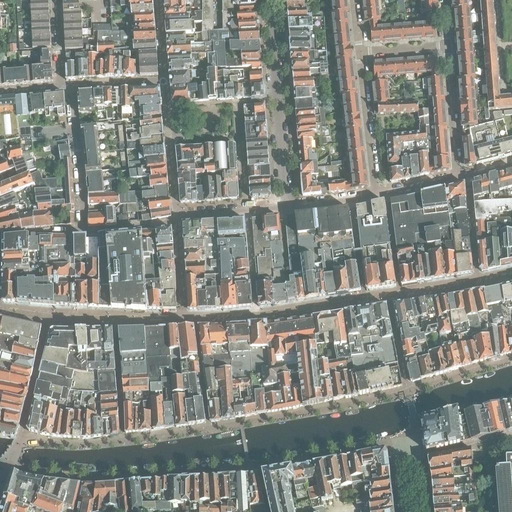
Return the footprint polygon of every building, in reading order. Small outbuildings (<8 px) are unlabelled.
[(49,0),(31,1),(31,11),(49,10),(49,0)] [(152,0),(111,0),(111,8),(131,7),(132,7),(153,6),(152,0)] [(174,0),(164,0),(165,10),(186,9),(186,5),(188,5),(188,6),(190,6),(190,8),(190,9),(194,9),(197,9),(197,5),(198,2),(192,1),(177,1),(174,0)] [(194,9),(194,14),(202,14),(201,0),(174,0),(177,1),(192,1),(198,2),(197,5),(197,9),(194,9)] [(201,0),(202,14),(202,23),(202,32),(208,32),(213,32),(213,14),(214,14),(214,12),(213,13),(212,0),(222,0),(223,12),(222,12),(222,14),(223,14),(223,27),(232,27),(232,22),(232,14),(232,6),(231,0),(201,0)] [(304,0),(286,0),(288,11),(312,10),(311,4),(305,5),(304,0)] [(379,9),(378,0),(362,0),(364,11),(379,9)] [(403,0),(396,0),(398,16),(405,15),(403,0)] [(468,8),(467,0),(452,0),(453,11),(455,10),(470,9),(470,8),(468,8)] [(492,0),(480,0),(480,2),(481,8),(481,9),(493,8),(492,0)] [(64,6),(64,8),(64,11),(80,10),(79,6),(79,3),(79,1),(63,2),(64,6)] [(347,1),(331,3),(332,14),(347,13),(348,13),(347,1)] [(437,13),(436,3),(420,4),(421,15),(426,14),(426,18),(433,18),(433,13),(437,13)] [(257,13),(257,5),(232,6),(232,14),(257,13)] [(154,15),(153,6),(132,7),(131,7),(132,16),(135,16),(154,15)] [(494,18),(493,8),(481,9),(481,19),(494,18)] [(186,9),(165,10),(165,17),(188,16),(194,16),(194,14),(194,9),(190,9),(186,9)] [(379,9),(364,11),(365,22),(371,22),(371,25),(377,24),(377,21),(381,21),(379,9)] [(470,9),(455,10),(456,22),(471,21),(470,9)] [(49,10),(31,11),(32,21),(50,20),(49,10)] [(82,10),(80,10),(64,11),(64,21),(82,20),(82,10)] [(324,15),(312,15),(312,10),(288,11),(289,22),(312,21),(312,20),(324,20),(324,15)] [(0,15),(0,11),(0,20),(7,20),(9,20),(9,15),(0,15)] [(258,21),(257,13),(232,14),(232,22),(258,21)] [(347,13),(332,14),(331,14),(332,27),(348,25),(347,13)] [(188,16),(165,17),(166,24),(195,23),(202,23),(202,14),(194,14),(194,16),(195,16),(195,19),(191,19),(190,20),(190,21),(189,21),(188,16)] [(155,24),(154,15),(135,16),(135,23),(135,24),(155,24)] [(427,22),(423,22),(424,38),(435,37),(434,23),(433,23),(433,18),(426,18),(427,22)] [(494,18),(481,19),(482,27),(482,28),(495,27),(494,18)] [(50,20),(32,21),(32,30),(50,29),(50,20)] [(82,20),(64,21),(65,31),(82,30),(82,20)] [(324,20),(312,20),(312,21),(289,22),(289,31),(316,30),(316,33),(325,33),(324,20)] [(258,21),(232,22),(232,27),(223,27),(223,32),(232,31),(259,30),(258,21)] [(471,21),(456,22),(456,34),(472,33),(471,21)] [(423,22),(415,23),(413,23),(414,39),(424,38),(423,22)] [(195,23),(166,24),(167,35),(186,33),(195,33),(195,23)] [(413,23),(412,23),(402,24),(403,40),(414,39),(413,23)] [(377,24),(371,25),(371,28),(372,42),(382,42),(381,26),(377,26),(377,24)] [(402,24),(392,25),(393,41),(403,40),(402,24)] [(348,25),(332,27),(334,38),(349,36),(348,25)] [(392,25),(381,26),(382,42),(393,41),(392,25)] [(495,27),(482,28),(482,37),(479,37),(479,38),(495,37),(495,27)] [(50,29),(32,30),(33,40),(51,39),(50,29)] [(83,40),(82,30),(65,31),(65,41),(83,40)] [(259,30),(232,31),(223,32),(213,32),(208,32),(209,43),(214,43),(214,47),(214,54),(217,53),(218,68),(227,68),(226,61),(225,43),(230,42),(260,41),(259,30)] [(316,30),(289,31),(290,41),(317,42),(316,33),(316,30)] [(119,32),(113,32),(98,32),(99,43),(104,43),(103,38),(109,38),(109,43),(114,42),(114,43),(133,42),(156,41),(155,31),(121,32),(119,32)] [(187,41),(186,33),(167,35),(168,45),(194,44),(194,40),(187,41)] [(472,33),(456,34),(457,45),(473,44),(472,33)] [(349,36),(334,38),(335,50),(350,48),(349,36)] [(495,37),(479,38),(480,47),(496,46),(495,37)] [(51,49),(51,39),(33,40),(33,50),(51,49)] [(83,49),(83,40),(65,41),(66,50),(83,49)] [(114,52),(123,52),(131,52),(134,52),(138,52),(157,51),(156,41),(133,42),(133,47),(114,50),(114,52)] [(260,41),(230,42),(230,53),(234,52),(261,51),(260,41)] [(317,52),(317,42),(290,41),(291,51),(303,51),(314,52),(317,52)] [(114,52),(114,50),(114,43),(114,42),(109,43),(104,43),(99,43),(99,47),(100,54),(105,54),(114,53),(114,52)] [(214,43),(209,43),(194,44),(168,45),(168,56),(205,54),(207,54),(207,50),(205,50),(205,48),(214,47),(214,43)] [(473,44),(457,45),(458,57),(473,56),(473,44)] [(496,46),(480,47),(480,50),(483,49),(484,57),(497,56),(496,46)] [(96,78),(97,62),(97,54),(100,54),(99,47),(86,47),(86,52),(87,79),(96,78)] [(214,54),(214,47),(205,48),(205,50),(207,50),(207,54),(208,68),(218,68),(217,53),(214,54)] [(350,48),(335,50),(336,61),(352,60),(350,48)] [(328,75),(327,58),(326,52),(317,52),(314,52),(303,51),(291,51),(291,50),(292,62),(318,61),(319,71),(320,75),(321,75),(321,76),(328,75)] [(42,67),(52,66),(51,51),(41,52),(42,67)] [(158,76),(157,51),(138,52),(139,77),(158,76)] [(261,61),(261,51),(234,52),(234,60),(234,62),(235,62),(261,61)] [(87,79),(86,52),(79,52),(79,56),(75,56),(75,59),(75,60),(73,60),(73,64),(75,64),(76,80),(87,79)] [(124,78),(123,52),(114,52),(114,53),(115,78),(124,78)] [(131,52),(123,52),(124,78),(136,77),(136,62),(131,62),(131,52)] [(115,78),(114,53),(105,54),(105,62),(105,78),(115,78)] [(199,63),(199,59),(205,59),(205,54),(168,56),(169,64),(199,63)] [(473,56),(458,57),(459,69),(474,67),(473,56)] [(497,56),(484,57),(485,67),(498,66),(497,56)] [(437,57),(426,58),(427,74),(431,73),(431,78),(438,78),(437,57)] [(427,74),(426,58),(416,59),(417,75),(427,74)] [(75,59),(66,59),(65,59),(66,81),(76,80),(75,64),(73,64),(73,60),(75,60),(75,59)] [(416,59),(405,60),(406,75),(417,75),(416,59)] [(353,71),(352,60),(336,61),(338,73),(353,71)] [(406,75),(405,60),(395,61),(396,76),(406,75)] [(262,69),(261,61),(235,62),(236,67),(242,68),(252,68),(252,69),(262,69)] [(318,61),(292,62),(293,72),(319,71),(318,61)] [(395,61),(384,62),(385,77),(396,76),(395,61)] [(105,62),(97,62),(96,78),(105,78),(105,62)] [(385,77),(384,62),(373,62),(374,77),(375,77),(375,83),(382,82),(381,77),(385,77)] [(199,63),(169,64),(170,72),(170,73),(192,71),(191,67),(200,67),(199,63)] [(42,67),(41,67),(31,68),(32,84),(36,84),(36,81),(40,81),(40,83),(43,83),(53,82),(52,66),(42,67)] [(498,66),(485,67),(485,72),(482,72),(482,76),(498,75),(498,66)] [(475,79),(474,67),(459,69),(460,80),(475,79)] [(31,68),(20,69),(22,85),(32,84),(31,68)] [(20,69),(10,70),(12,86),(22,85),(20,69)] [(10,70),(0,70),(0,74),(1,87),(12,86),(10,70)] [(195,70),(192,71),(170,73),(172,89),(191,88),(190,80),(206,79),(206,78),(196,79),(195,70)] [(218,86),(218,72),(217,70),(206,70),(206,78),(206,79),(207,87),(208,87),(216,86),(218,86)] [(244,85),(252,85),(264,84),(263,83),(262,72),(251,73),(251,70),(243,71),(244,85)] [(231,71),(218,72),(218,86),(221,85),(229,85),(232,84),(231,71)] [(244,87),(244,85),(243,71),(231,71),(232,84),(234,84),(235,100),(243,99),(242,87),(244,87)] [(319,71),(293,72),(294,82),(310,81),(310,76),(315,76),(320,75),(319,71)] [(353,71),(338,73),(339,84),(354,83),(353,71)] [(499,84),(498,75),(482,76),(483,85),(486,85),(499,84)] [(438,78),(431,78),(426,79),(427,90),(443,88),(442,78),(438,78)] [(202,87),(207,87),(206,79),(190,80),(191,88),(172,89),(173,103),(175,104),(181,103),(201,102),(200,89),(202,89),(202,87)] [(475,79),(460,80),(459,80),(460,92),(475,91),(474,80),(475,80),(475,79)] [(405,104),(418,104),(417,99),(412,99),(411,92),(415,92),(414,83),(415,83),(415,80),(410,80),(410,83),(403,84),(405,104)] [(322,91),(322,86),(321,81),(310,81),(294,82),(295,92),(322,91)] [(382,82),(375,83),(372,83),(373,94),(389,92),(387,81),(382,82)] [(355,94),(354,83),(339,84),(340,97),(341,97),(355,94)] [(232,84),(229,85),(229,87),(225,87),(226,100),(235,100),(234,84),(232,84)] [(252,85),(252,92),(253,98),(264,98),(264,91),(264,84),(252,85)] [(500,96),(499,84),(486,85),(487,101),(500,100),(500,96)] [(221,85),(218,86),(216,86),(217,101),(226,100),(225,87),(221,87),(221,85)] [(252,85),(244,85),(244,87),(242,87),(243,99),(253,98),(252,92),(252,85)] [(217,101),(216,86),(208,87),(210,101),(217,101)] [(208,87),(207,87),(202,87),(202,89),(200,89),(201,102),(210,101),(208,87)] [(444,99),(443,88),(427,90),(428,101),(432,100),(444,99)] [(131,111),(130,100),(130,89),(120,90),(122,114),(122,120),(135,120),(135,112),(135,111),(131,111)] [(160,89),(130,89),(130,100),(143,99),(143,101),(146,101),(145,99),(160,98),(159,90),(160,90),(160,89)] [(104,90),(93,91),(94,108),(95,108),(98,108),(98,112),(105,112),(104,90)] [(111,90),(104,90),(105,112),(107,112),(112,111),(112,108),(111,90)] [(120,90),(111,90),(112,108),(117,107),(117,114),(122,114),(120,90)] [(94,108),(93,91),(77,92),(79,115),(95,113),(95,108),(94,108)] [(322,91),(295,92),(295,102),(323,101),(322,91)] [(475,91),(460,92),(461,104),(476,103),(475,91)] [(390,105),(390,104),(389,92),(373,94),(375,106),(383,105),(390,105)] [(64,93),(62,93),(53,94),(54,111),(58,111),(58,117),(64,117),(66,117),(64,93)] [(54,111),(53,94),(44,95),(45,113),(46,118),(50,118),(50,111),(54,111)] [(355,94),(341,97),(342,108),(358,106),(357,94),(355,94)] [(38,114),(45,113),(44,95),(36,96),(38,114)] [(30,114),(29,96),(15,98),(17,117),(31,116),(30,114)] [(36,96),(29,96),(30,114),(38,114),(36,96)] [(509,96),(500,96),(500,100),(487,101),(488,104),(494,103),(494,109),(510,108),(509,96)] [(0,144),(19,140),(17,117),(15,98),(0,98),(0,144)] [(161,98),(160,98),(145,99),(146,101),(143,101),(143,99),(130,100),(131,111),(135,111),(135,112),(144,111),(144,110),(161,109),(161,98)] [(444,99),(432,100),(433,115),(445,114),(444,99)] [(324,110),(323,101),(295,102),(296,112),(324,110)] [(476,103),(461,104),(462,116),(477,114),(476,103)] [(405,104),(390,104),(390,105),(391,114),(405,114),(405,104)] [(418,107),(418,104),(405,104),(405,114),(418,113),(418,112),(418,107)] [(255,115),(266,115),(265,105),(255,106),(254,106),(255,115)] [(383,105),(375,106),(376,115),(383,115),(383,105)] [(391,114),(390,105),(383,105),(383,115),(391,114)] [(255,115),(254,106),(246,107),(244,109),(244,116),(255,115)] [(358,106),(342,108),(344,119),(360,118),(358,106)] [(162,118),(161,109),(144,110),(144,111),(135,112),(135,120),(139,119),(162,118)] [(325,118),(324,110),(296,112),(297,120),(325,118)] [(418,112),(418,113),(419,119),(420,126),(426,126),(429,126),(429,118),(428,111),(418,112)] [(447,128),(445,114),(433,115),(435,129),(447,128)] [(478,126),(477,114),(462,116),(463,128),(469,127),(478,126)] [(255,115),(244,116),(245,125),(256,124),(255,115)] [(266,124),(266,115),(255,115),(256,124),(266,124)] [(478,126),(469,127),(475,165),(511,156),(511,154),(508,139),(502,115),(496,116),(495,117),(495,118),(496,122),(478,126)] [(31,116),(17,117),(19,140),(20,149),(21,158),(25,157),(33,153),(31,127),(32,127),(31,116)] [(162,118),(139,119),(140,126),(129,126),(130,130),(163,128),(162,118)] [(325,118),(297,120),(298,128),(319,127),(320,128),(326,128),(325,118)] [(361,129),(360,118),(344,119),(345,131),(361,129)] [(82,135),(97,134),(96,124),(81,125),(82,135)] [(256,124),(245,125),(245,134),(251,133),(252,142),(267,141),(266,124),(256,124)] [(426,126),(420,126),(419,126),(420,132),(416,133),(417,142),(427,141),(426,126)] [(431,156),(429,126),(426,126),(427,141),(427,142),(428,142),(429,154),(428,154),(429,164),(433,163),(433,159),(435,159),(437,159),(437,158),(437,155),(431,156)] [(320,133),(298,135),(299,141),(311,139),(320,139),(326,138),(330,138),(330,127),(326,128),(320,128),(320,133)] [(469,127),(463,128),(466,165),(468,167),(475,165),(469,127)] [(163,128),(130,130),(126,131),(127,142),(152,140),(152,138),(163,137),(163,128)] [(448,142),(447,128),(435,129),(436,143),(448,142)] [(362,141),(361,129),(345,131),(346,143),(362,141)] [(417,142),(416,133),(407,134),(408,143),(417,142)] [(97,134),(82,135),(83,145),(98,143),(97,134)] [(407,134),(398,135),(400,144),(408,143),(407,134)] [(400,144),(398,135),(386,136),(400,144)] [(400,144),(386,136),(387,150),(400,149),(400,144)] [(152,140),(127,142),(127,150),(130,150),(140,150),(164,148),(163,137),(152,138),(152,140)] [(311,139),(299,141),(300,154),(314,152),(314,151),(313,151),(311,139)] [(0,153),(20,149),(19,140),(0,144),(0,153)] [(72,158),(68,140),(61,141),(61,142),(54,143),(55,148),(58,148),(61,161),(64,161),(64,160),(72,160),(72,158)] [(267,141),(252,142),(246,142),(247,151),(268,150),(267,141)] [(364,153),(362,141),(346,143),(348,154),(364,153)] [(427,141),(417,142),(408,143),(409,151),(415,151),(418,153),(419,177),(429,175),(429,165),(429,164),(428,154),(429,154),(428,142),(427,142),(427,141)] [(436,143),(437,155),(437,158),(449,157),(448,142),(436,143)] [(99,153),(98,143),(83,145),(84,155),(99,153)] [(401,163),(401,168),(402,181),(411,179),(409,151),(408,143),(400,144),(400,149),(400,156),(401,163)] [(228,173),(225,145),(213,146),(214,162),(215,174),(213,174),(213,175),(213,177),(220,177),(220,173),(228,173)] [(235,145),(225,145),(228,173),(237,172),(235,145)] [(214,162),(213,146),(193,148),(194,164),(201,163),(201,159),(204,159),(204,163),(214,162)] [(165,159),(164,148),(140,150),(141,155),(137,156),(137,161),(142,160),(165,159)] [(194,164),(193,148),(176,149),(178,165),(194,164)] [(0,166),(21,158),(20,149),(0,153),(0,166)] [(268,150),(247,151),(247,160),(268,159),(268,150)] [(411,179),(419,177),(418,153),(415,151),(409,151),(411,179)] [(318,164),(317,157),(317,156),(314,157),(314,152),(300,154),(300,166),(315,164),(318,164)] [(99,153),(84,155),(85,164),(100,163),(99,153)] [(364,153),(348,154),(349,166),(365,164),(364,153)] [(400,156),(388,156),(389,165),(401,163),(400,156)] [(0,166),(0,175),(3,175),(16,171),(17,177),(29,172),(25,157),(21,158),(0,166)] [(450,168),(449,157),(437,158),(437,159),(435,159),(433,159),(433,163),(429,164),(429,165),(429,175),(448,171),(450,168)] [(166,167),(166,160),(165,159),(142,160),(142,162),(128,163),(129,172),(140,171),(140,169),(142,169),(142,165),(145,165),(145,169),(166,167)] [(269,167),(268,159),(247,160),(248,168),(259,168),(269,167)] [(72,160),(64,161),(64,170),(67,170),(68,178),(65,178),(65,188),(66,201),(67,205),(75,205),(72,160)] [(215,174),(214,162),(204,163),(201,163),(194,164),(178,165),(179,172),(205,171),(205,176),(213,175),(213,174),(215,174)] [(101,172),(100,163),(85,164),(86,174),(101,172)] [(319,176),(318,164),(315,164),(300,166),(301,177),(312,176),(318,176),(319,176)] [(366,176),(365,164),(349,166),(350,178),(366,176)] [(167,177),(166,167),(145,169),(142,169),(140,169),(140,171),(129,172),(130,180),(148,178),(167,177)] [(270,178),(269,167),(259,168),(260,178),(262,178),(270,178)] [(259,168),(248,168),(249,179),(260,178),(259,168)] [(401,168),(389,169),(391,183),(402,181),(401,168)] [(101,172),(86,174),(88,194),(88,196),(94,196),(102,195),(118,194),(117,170),(101,172)] [(36,190),(51,189),(65,188),(65,178),(44,180),(40,171),(30,175),(29,172),(17,177),(16,171),(3,175),(5,182),(0,183),(0,200),(35,185),(36,186),(36,190)] [(205,171),(179,172),(180,188),(189,187),(189,181),(187,181),(187,179),(196,178),(196,180),(205,180),(205,176),(205,171)] [(511,199),(511,196),(507,172),(498,174),(503,200),(511,199)] [(503,200),(498,174),(488,177),(493,201),(503,200)] [(312,176),(301,177),(303,197),(319,195),(318,185),(318,184),(318,176),(312,176)] [(368,185),(366,176),(350,178),(351,181),(352,191),(366,188),(368,185)] [(168,187),(167,177),(148,178),(149,189),(168,187)] [(493,201),(488,177),(480,179),(483,202),(493,201)] [(197,194),(196,180),(196,178),(187,179),(187,181),(189,181),(189,187),(180,188),(181,204),(191,203),(190,194),(197,194)] [(223,201),(221,187),(221,185),(221,180),(221,179),(216,180),(216,178),(210,179),(210,180),(205,181),(206,192),(206,202),(216,201),(223,201)] [(262,178),(260,178),(249,179),(250,189),(263,188),(262,178)] [(270,188),(270,178),(262,178),(263,188),(270,188)] [(483,202),(480,179),(472,181),(475,203),(483,202)] [(205,181),(205,180),(196,180),(197,194),(197,203),(206,202),(205,181)] [(319,181),(320,185),(318,185),(319,195),(329,194),(328,184),(327,184),(327,180),(319,181)] [(333,183),(329,184),(328,184),(329,194),(346,192),(345,181),(338,182),(333,183)] [(238,184),(221,185),(221,187),(229,187),(230,200),(236,199),(237,200),(239,198),(238,184)] [(449,201),(467,200),(466,194),(467,194),(466,187),(465,184),(447,188),(449,201)] [(35,185),(0,200),(0,212),(10,208),(26,207),(27,215),(38,214),(38,204),(35,204),(35,190),(36,190),(36,186),(35,185)] [(169,200),(168,187),(149,189),(142,190),(142,192),(118,194),(119,204),(119,205),(122,205),(128,205),(136,205),(140,204),(169,200)] [(223,201),(230,200),(229,187),(221,187),(223,201)] [(66,201),(65,188),(51,189),(51,202),(66,201)] [(270,188),(263,188),(250,189),(250,197),(252,199),(270,198),(271,196),(270,188)] [(449,208),(449,201),(447,188),(435,191),(437,209),(449,208)] [(67,205),(66,201),(51,202),(51,189),(36,190),(35,190),(35,204),(38,204),(38,214),(52,214),(52,212),(67,211),(67,215),(75,214),(75,205),(67,205)] [(435,191),(422,194),(424,211),(437,209),(435,191)] [(118,194),(102,195),(103,205),(119,204),(118,194)] [(423,202),(422,194),(407,198),(391,201),(395,236),(397,252),(418,248),(416,235),(427,233),(433,280),(444,279),(446,278),(442,246),(446,245),(444,233),(451,232),(451,226),(450,214),(449,208),(437,209),(424,211),(423,202)] [(102,195),(94,196),(95,205),(103,205),(102,195)] [(493,201),(483,202),(475,203),(476,215),(482,214),(482,217),(496,215),(496,220),(510,218),(511,227),(511,233),(510,234),(511,254),(511,199),(503,200),(493,201)] [(147,211),(170,208),(169,200),(140,204),(136,205),(128,205),(128,214),(137,213),(141,212),(141,213),(147,212),(147,211)] [(449,201),(449,208),(450,214),(454,214),(454,211),(467,210),(467,200),(449,201)] [(384,202),(358,207),(357,209),(362,254),(366,283),(366,291),(396,286),(390,246),(386,210),(384,202)] [(128,214),(128,205),(122,205),(123,216),(119,216),(120,223),(129,222),(128,214)] [(104,207),(105,213),(106,226),(116,225),(115,206),(104,207)] [(0,222),(27,215),(26,207),(10,208),(0,212),(0,222)] [(170,208),(147,212),(141,213),(143,221),(171,217),(170,208)] [(316,213),(297,215),(300,255),(333,250),(334,262),(345,260),(350,293),(361,291),(348,209),(316,213)] [(454,214),(450,214),(451,226),(469,225),(467,210),(454,211),(454,214)] [(100,214),(94,214),(95,227),(106,226),(105,213),(100,214)] [(38,214),(27,215),(0,222),(0,232),(0,233),(53,226),(52,214),(38,214)] [(482,214),(476,215),(476,221),(486,220),(486,224),(497,223),(498,232),(501,268),(511,265),(511,254),(510,234),(511,233),(511,227),(510,218),(496,220),(496,215),(482,217),(482,214)] [(300,255),(297,215),(285,216),(291,276),(294,276),(302,275),(301,259),(300,255)] [(264,234),(269,234),(280,233),(279,216),(263,218),(264,234)] [(271,252),(270,242),(269,234),(264,234),(263,218),(252,219),(258,299),(259,307),(274,306),(271,280),(273,280),(273,272),(272,262),(271,252)] [(238,236),(246,235),(245,219),(231,220),(232,242),(235,242),(234,236),(238,236)] [(218,221),(218,229),(219,237),(219,243),(223,243),(222,237),(230,236),(231,242),(232,242),(231,220),(218,221)] [(487,231),(486,224),(486,220),(476,221),(477,232),(487,231)] [(218,229),(218,221),(199,223),(200,236),(207,235),(207,229),(218,229)] [(201,240),(200,236),(199,223),(188,223),(183,224),(184,241),(201,240)] [(497,223),(486,224),(487,231),(477,232),(478,234),(485,234),(486,241),(489,270),(499,268),(499,269),(501,268),(498,232),(497,223)] [(451,226),(451,232),(452,244),(470,242),(469,225),(451,226)] [(157,240),(172,239),(172,229),(156,230),(157,240)] [(207,235),(200,236),(201,240),(184,241),(185,253),(204,252),(219,251),(219,243),(219,237),(218,229),(207,229),(207,235)] [(154,241),(153,231),(142,231),(107,234),(98,236),(98,239),(99,308),(113,309),(113,308),(146,310),(146,311),(147,311),(146,277),(144,277),(144,269),(159,268),(159,267),(159,264),(158,255),(158,252),(157,252),(154,252),(153,241),(154,241)] [(452,244),(451,232),(444,233),(446,245),(452,244)] [(281,241),(280,233),(269,234),(270,242),(281,241)] [(425,281),(433,280),(427,233),(416,235),(418,248),(418,253),(419,259),(423,259),(425,281)] [(485,234),(478,234),(478,242),(486,241),(485,234)] [(3,238),(3,255),(30,254),(29,237),(29,236),(3,238)] [(38,237),(29,237),(30,254),(36,254),(36,255),(35,255),(35,260),(33,260),(34,263),(39,263),(39,247),(38,237)] [(53,237),(38,237),(39,247),(45,247),(54,247),(53,237)] [(72,265),(71,237),(70,237),(66,237),(53,237),(54,247),(45,247),(46,262),(43,263),(43,269),(53,268),(53,266),(70,265),(72,265)] [(86,261),(86,239),(86,237),(76,237),(71,237),(72,265),(70,265),(70,273),(76,272),(76,265),(76,261),(86,261)] [(98,261),(98,239),(86,239),(86,261),(98,261)] [(172,239),(157,240),(156,241),(157,247),(173,246),(172,239)] [(282,251),(281,241),(270,242),(271,252),(282,251)] [(489,270),(486,241),(478,242),(479,248),(480,258),(480,271),(481,272),(489,271),(489,270)] [(239,242),(235,242),(232,242),(231,242),(223,243),(219,243),(219,251),(220,268),(221,275),(223,310),(238,309),(236,279),(236,271),(233,271),(233,262),(248,262),(246,242),(239,242)] [(470,242),(452,244),(455,277),(470,274),(473,270),(470,242)] [(452,244),(446,245),(442,246),(446,278),(455,277),(452,244)] [(174,254),(173,246),(157,247),(157,252),(158,252),(158,255),(174,254)] [(39,263),(34,263),(30,263),(30,268),(31,304),(45,306),(45,284),(44,284),(44,282),(43,263),(46,262),(45,247),(39,247),(39,263)] [(418,248),(397,252),(398,257),(407,256),(407,255),(415,254),(415,253),(418,253),(418,248)] [(332,262),(334,262),(333,250),(300,255),(301,259),(314,257),(315,267),(326,265),(328,297),(339,295),(335,264),(332,265),(332,262)] [(219,251),(204,252),(205,263),(200,263),(186,264),(186,270),(220,268),(219,251)] [(283,261),(282,251),(271,252),(272,262),(283,261)] [(205,263),(204,252),(185,253),(186,264),(200,263),(205,263)] [(419,259),(418,253),(415,253),(415,254),(407,255),(407,256),(408,263),(415,262),(417,283),(425,281),(423,259),(419,259)] [(3,255),(3,262),(33,260),(35,260),(35,255),(36,255),(36,254),(30,254),(3,255)] [(174,254),(158,255),(159,264),(174,263),(174,254)] [(408,263),(407,256),(398,257),(402,285),(417,283),(415,262),(408,263)] [(318,298),(315,267),(314,257),(301,259),(302,275),(305,300),(318,298)] [(33,260),(3,262),(3,274),(15,273),(15,270),(17,270),(17,268),(30,268),(30,263),(34,263),(33,260)] [(345,260),(334,262),(332,262),(332,265),(335,264),(339,295),(350,293),(345,260)] [(86,308),(86,261),(76,261),(76,265),(76,272),(75,279),(75,285),(76,307),(77,307),(86,308)] [(99,308),(98,261),(86,261),(86,308),(89,308),(99,308)] [(283,261),(272,262),(273,272),(274,272),(283,271),(283,261)] [(249,270),(248,262),(233,262),(233,271),(236,271),(249,270)] [(174,263),(159,264),(159,267),(164,266),(165,271),(160,271),(161,274),(175,273),(174,263)] [(70,273),(70,265),(53,266),(53,268),(54,279),(65,279),(70,278),(70,273)] [(326,265),(315,267),(318,298),(328,297),(326,265)] [(31,304),(30,268),(17,268),(17,270),(15,270),(15,273),(17,273),(17,278),(16,278),(16,283),(15,283),(15,286),(17,286),(18,303),(31,304)] [(54,279),(53,268),(43,269),(44,282),(54,281),(54,279)] [(161,293),(161,274),(160,271),(160,269),(159,268),(144,269),(144,277),(146,277),(147,311),(148,311),(148,310),(162,310),(161,293)] [(221,275),(220,268),(186,270),(187,278),(197,277),(204,276),(216,276),(221,275)] [(250,278),(249,270),(236,271),(236,279),(250,278)] [(283,271),(274,272),(275,283),(284,282),(286,303),(286,304),(288,303),(295,302),(293,278),(284,280),(283,271)] [(275,283),(274,272),(273,272),(273,280),(271,280),(274,306),(275,306),(275,305),(286,303),(284,282),(275,283)] [(17,273),(15,273),(3,274),(2,286),(15,286),(15,283),(16,283),(16,278),(17,278),(17,273)] [(176,293),(175,273),(161,274),(161,293),(164,293),(169,293),(176,293)] [(221,275),(216,276),(218,302),(215,303),(216,310),(223,310),(221,275)] [(302,275),(294,276),(294,278),(293,278),(295,302),(305,300),(302,275)] [(205,285),(204,276),(197,277),(199,311),(199,310),(207,310),(206,292),(205,292),(205,295),(201,295),(201,290),(205,289),(205,285)] [(216,276),(204,276),(205,285),(205,289),(205,291),(206,291),(206,292),(207,310),(214,310),(215,310),(216,310),(215,303),(218,302),(216,276)] [(199,311),(197,277),(187,278),(189,308),(189,309),(190,310),(192,310),(198,310),(198,311),(199,311)] [(252,308),(250,278),(236,279),(238,309),(252,308)] [(70,307),(70,285),(65,285),(65,279),(54,279),(54,281),(55,306),(56,307),(70,307)] [(55,306),(54,281),(44,282),(44,284),(45,284),(45,306),(55,306)] [(511,306),(511,287),(511,285),(501,287),(504,305),(502,305),(503,308),(511,306)] [(17,286),(15,286),(2,286),(2,300),(4,303),(18,303),(17,286)] [(504,305),(501,287),(491,289),(495,307),(495,310),(501,309),(503,308),(502,305),(504,305)] [(495,307),(491,289),(483,291),(487,311),(493,310),(492,308),(495,307)] [(472,293),(478,322),(481,322),(488,321),(488,317),(487,311),(483,291),(472,293)] [(164,293),(161,293),(162,310),(177,311),(176,293),(169,293),(169,298),(164,298),(164,293)] [(478,322),(472,293),(461,295),(468,332),(471,331),(472,334),(479,334),(479,335),(480,334),(478,322)] [(468,332),(461,295),(452,296),(455,311),(451,311),(450,312),(450,314),(451,321),(453,327),(454,337),(455,337),(456,344),(459,343),(459,340),(458,333),(463,332),(463,333),(468,332)] [(455,311),(452,296),(445,297),(448,314),(445,315),(446,321),(449,321),(451,321),(450,314),(450,312),(451,311),(455,311)] [(445,297),(438,298),(441,315),(445,315),(448,314),(445,297)] [(438,298),(431,299),(434,317),(435,316),(436,318),(437,323),(446,321),(445,315),(441,315),(438,298)] [(434,317),(431,299),(424,300),(428,319),(428,320),(436,318),(435,316),(434,317)] [(428,319),(424,300),(418,301),(421,320),(428,319)] [(421,320),(418,301),(411,302),(416,332),(419,331),(423,330),(422,325),(421,320)] [(416,332),(411,302),(397,304),(394,304),(398,328),(398,329),(399,329),(408,327),(409,333),(416,332)] [(390,323),(387,308),(386,305),(373,308),(376,326),(390,323)] [(511,353),(511,306),(503,308),(501,309),(503,325),(504,329),(508,355),(511,353)] [(377,331),(376,326),(373,308),(355,311),(361,340),(372,338),(371,338),(371,334),(373,334),(373,332),(377,331)] [(493,310),(487,311),(488,317),(491,316),(493,330),(496,330),(504,329),(503,325),(501,309),(495,310),(493,310)] [(361,340),(355,311),(354,311),(348,312),(347,311),(344,312),(343,313),(342,313),(346,335),(345,335),(347,344),(335,346),(338,361),(345,360),(349,359),(349,361),(353,361),(352,357),(357,356),(363,355),(361,340)] [(346,335),(342,313),(330,315),(334,343),(335,346),(347,344),(345,335),(346,335)] [(334,343),(330,315),(321,316),(325,344),(328,344),(334,343)] [(325,344),(321,316),(313,318),(312,318),(317,345),(325,344)] [(312,318),(312,317),(306,318),(267,324),(269,344),(272,367),(265,368),(267,387),(277,386),(278,394),(266,395),(267,414),(279,412),(292,410),(292,409),(303,407),(302,398),(301,398),(300,388),(297,389),(293,389),(291,378),(299,377),(297,356),(296,356),(295,347),(302,346),(317,345),(312,318)] [(3,319),(0,333),(0,351),(35,360),(37,350),(23,347),(16,343),(16,339),(39,343),(42,327),(17,322),(3,319)] [(451,334),(451,333),(449,321),(446,321),(437,323),(437,325),(440,340),(442,349),(448,373),(461,368),(457,346),(456,346),(446,348),(443,335),(451,334)] [(487,332),(487,330),(486,325),(482,325),(481,322),(478,322),(480,334),(479,335),(480,338),(474,339),(475,342),(479,363),(491,359),(487,332)] [(272,367),(269,344),(267,323),(257,324),(257,325),(256,325),(256,326),(253,326),(253,325),(249,325),(252,362),(253,379),(253,387),(259,387),(264,387),(267,387),(265,368),(272,367)] [(390,323),(376,326),(377,331),(373,332),(373,334),(371,334),(371,338),(378,337),(377,333),(391,330),(390,323)] [(437,325),(437,323),(422,325),(424,336),(424,337),(431,335),(433,342),(440,340),(437,325)] [(249,325),(224,326),(225,334),(220,335),(220,336),(217,336),(218,346),(223,346),(225,355),(230,355),(231,364),(252,362),(249,325)] [(225,334),(224,326),(223,326),(223,327),(209,327),(211,346),(212,351),(219,350),(220,356),(225,355),(223,346),(218,346),(217,336),(220,336),(220,335),(225,334)] [(186,346),(196,345),(194,327),(178,328),(181,356),(187,355),(186,346)] [(211,346),(209,327),(199,327),(201,347),(211,346)] [(408,327),(399,329),(402,344),(415,341),(416,346),(420,345),(426,344),(424,337),(424,336),(420,337),(419,331),(416,332),(409,333),(408,329),(408,327)] [(168,328),(157,329),(161,379),(171,378),(172,378),(172,377),(172,375),(171,359),(168,328)] [(178,328),(168,328),(171,359),(180,358),(181,358),(181,356),(178,328)] [(149,366),(146,329),(119,330),(122,379),(147,378),(146,366),(149,366)] [(157,329),(146,329),(149,366),(146,366),(147,378),(148,383),(148,385),(150,385),(161,385),(161,379),(157,329)] [(508,355),(504,329),(496,330),(499,357),(508,355)] [(43,364),(43,365),(81,374),(87,374),(87,371),(89,372),(88,358),(78,356),(76,330),(54,330),(51,332),(50,333),(43,364)] [(88,358),(86,331),(76,330),(78,356),(88,358)] [(86,331),(88,358),(89,372),(100,372),(106,372),(105,361),(103,330),(86,331)] [(105,361),(114,360),(113,330),(103,330),(105,361)] [(378,337),(371,338),(372,338),(372,341),(382,339),(382,341),(393,338),(391,330),(377,333),(378,337)] [(493,330),(487,330),(487,332),(491,359),(499,357),(496,330),(493,330)] [(479,363),(475,342),(468,343),(467,336),(472,334),(471,331),(468,332),(463,333),(463,332),(458,333),(459,343),(465,342),(471,365),(479,363)] [(363,355),(357,356),(352,357),(353,361),(354,370),(366,368),(370,394),(393,389),(391,375),(385,371),(384,365),(398,363),(393,338),(382,341),(382,339),(372,341),(372,338),(361,340),(363,355)] [(37,350),(39,343),(16,339),(16,343),(23,347),(37,350)] [(422,354),(420,345),(416,346),(415,341),(402,344),(404,358),(418,355),(422,354)] [(471,365),(465,342),(459,343),(456,344),(457,346),(461,368),(471,365)] [(338,361),(335,346),(334,343),(328,344),(328,350),(330,349),(331,358),(336,357),(337,361),(338,361)] [(187,355),(181,356),(181,358),(180,358),(182,373),(190,372),(189,368),(188,368),(188,363),(198,362),(196,345),(186,346),(187,355)] [(302,398),(303,407),(325,403),(319,364),(317,345),(302,346),(295,347),(296,356),(297,356),(299,377),(300,388),(301,398),(302,398)] [(211,346),(201,347),(203,358),(213,357),(212,351),(211,346)] [(448,373),(442,349),(430,353),(430,356),(435,376),(448,373)] [(219,350),(212,351),(213,357),(203,358),(204,365),(213,364),(213,371),(215,371),(215,370),(231,368),(232,381),(242,380),(253,379),(252,362),(231,364),(230,355),(225,355),(220,356),(219,350)] [(430,356),(430,353),(429,353),(428,350),(423,352),(424,354),(422,354),(418,355),(419,359),(430,356)] [(0,351),(0,366),(33,371),(34,365),(35,361),(35,360),(0,351)] [(419,361),(419,359),(418,355),(404,358),(407,367),(419,365),(418,361),(419,361)] [(435,376),(430,356),(419,359),(419,361),(418,361),(419,365),(420,370),(417,370),(419,381),(435,376)] [(182,373),(180,358),(171,359),(172,375),(182,375),(182,373)] [(358,396),(355,373),(350,374),(350,371),(354,370),(353,361),(349,361),(349,359),(345,360),(351,398),(358,396)] [(115,371),(114,360),(105,361),(106,372),(115,371)] [(351,398),(345,360),(338,361),(344,399),(351,398)] [(337,361),(328,362),(334,401),(344,399),(338,361),(337,361)] [(199,371),(198,362),(188,363),(188,368),(189,368),(190,372),(199,371)] [(334,401),(328,362),(319,364),(325,403),(334,401)] [(402,387),(398,363),(384,365),(385,371),(391,375),(393,389),(402,387)] [(218,392),(215,371),(213,371),(213,364),(204,365),(208,393),(218,392)] [(43,365),(41,374),(85,384),(85,381),(98,381),(99,390),(116,389),(115,373),(110,374),(98,374),(93,373),(87,374),(81,374),(43,365)] [(420,370),(419,365),(407,367),(408,374),(410,381),(412,383),(419,381),(417,370),(420,370)] [(0,381),(29,387),(33,371),(0,366),(0,381)] [(235,419),(232,381),(231,368),(215,370),(215,371),(218,392),(221,391),(222,401),(224,421),(226,421),(231,420),(235,419)] [(354,370),(355,373),(358,396),(370,394),(366,368),(354,370)] [(199,373),(187,374),(189,389),(192,388),(197,425),(206,424),(199,373)] [(85,384),(41,374),(38,383),(39,383),(61,388),(70,390),(82,392),(92,392),(117,391),(116,389),(99,390),(98,381),(85,381),(85,384)] [(182,375),(182,377),(184,390),(184,391),(188,391),(189,401),(185,402),(188,426),(197,425),(192,388),(189,389),(187,374),(182,375)] [(182,377),(172,377),(172,378),(176,428),(188,426),(185,402),(184,391),(184,390),(182,377)] [(147,378),(122,379),(123,388),(148,387),(148,385),(148,383),(147,378)] [(175,428),(171,378),(161,379),(161,385),(162,389),(164,389),(166,401),(163,401),(165,429),(175,428)] [(253,379),(242,380),(243,393),(248,393),(248,400),(244,400),(245,417),(258,415),(257,406),(254,406),(253,390),(253,387),(253,379)] [(240,393),(243,393),(242,380),(232,381),(235,419),(245,417),(244,400),(241,401),(240,393)] [(29,387),(0,381),(0,395),(26,400),(29,388),(28,388),(29,387)] [(33,405),(44,407),(48,408),(50,401),(59,403),(61,388),(39,383),(33,405)] [(161,385),(150,385),(151,393),(159,393),(160,398),(151,399),(154,431),(165,429),(163,401),(162,389),(161,385)] [(149,398),(148,387),(123,388),(124,399),(135,398),(138,398),(138,400),(141,400),(141,398),(149,398)] [(267,414),(266,395),(265,395),(264,387),(259,387),(259,392),(254,393),(254,406),(257,406),(258,415),(260,415),(267,414)] [(65,400),(68,401),(70,390),(61,388),(59,403),(50,401),(48,408),(44,407),(41,419),(44,420),(41,435),(52,437),(58,408),(65,400)] [(70,390),(68,401),(63,439),(72,440),(76,406),(81,406),(82,392),(70,390)] [(118,410),(117,391),(92,392),(92,405),(94,406),(94,411),(101,411),(118,410)] [(211,423),(224,421),(222,401),(221,391),(218,392),(208,393),(211,423)] [(76,406),(72,440),(82,440),(86,405),(92,405),(92,392),(82,392),(81,406),(76,406)] [(0,411),(1,411),(1,412),(22,416),(26,400),(0,395),(0,411)] [(138,400),(138,398),(135,398),(124,399),(125,407),(132,406),(139,406),(139,405),(140,405),(149,404),(149,398),(141,398),(141,400),(138,400)] [(63,439),(68,401),(65,400),(58,408),(52,437),(63,439)] [(511,401),(511,402),(497,405),(506,432),(511,431),(511,401)] [(149,404),(140,405),(141,422),(139,422),(139,433),(151,431),(149,404)] [(41,419),(44,407),(33,405),(28,430),(29,433),(38,435),(41,435),(44,420),(41,419)] [(93,439),(92,421),(94,421),(94,411),(94,406),(92,405),(86,405),(82,440),(89,439),(93,439)] [(140,405),(139,405),(139,406),(132,406),(133,434),(139,433),(139,422),(141,422),(140,405)] [(506,432),(497,405),(484,408),(490,436),(506,432)] [(490,436),(484,408),(465,413),(471,441),(490,436)] [(423,433),(426,450),(449,446),(461,443),(471,441),(465,417),(458,419),(457,409),(435,415),(423,418),(423,421),(421,421),(421,422),(423,433)] [(118,418),(118,410),(101,411),(102,419),(110,419),(118,418)] [(0,411),(0,422),(4,423),(19,426),(20,425),(22,416),(1,412),(1,411),(0,411)] [(103,438),(102,419),(101,411),(94,411),(94,421),(92,421),(93,439),(103,438)] [(118,418),(110,419),(111,436),(118,435),(120,433),(118,418)] [(110,419),(102,419),(103,438),(111,436),(110,419)] [(0,436),(12,439),(14,437),(16,438),(19,429),(3,426),(0,425),(0,436)] [(388,470),(386,451),(384,449),(371,452),(370,452),(373,467),(374,473),(371,473),(371,476),(373,476),(373,477),(376,477),(376,471),(388,470)] [(451,453),(428,457),(430,471),(450,467),(450,468),(457,467),(456,462),(460,462),(460,467),(472,466),(472,462),(471,449),(451,453)] [(369,468),(370,468),(370,467),(373,467),(370,452),(360,454),(362,469),(361,469),(363,482),(363,484),(367,484),(367,482),(370,481),(369,477),(368,468),(367,464),(369,464),(369,468)] [(360,454),(347,457),(352,484),(363,482),(361,469),(362,469),(360,454)] [(347,457),(336,459),(341,487),(352,484),(347,457)] [(498,468),(496,468),(499,511),(511,511),(511,457),(506,457),(506,462),(500,462),(500,467),(498,467),(498,468)] [(341,487),(336,459),(313,464),(319,487),(322,500),(311,503),(313,511),(324,511),(323,503),(332,500),(330,489),(341,487)] [(319,487),(313,464),(302,466),(307,486),(308,486),(309,490),(319,487)] [(313,511),(311,503),(322,500),(319,487),(309,490),(308,486),(307,486),(302,466),(291,468),(290,468),(290,467),(289,468),(286,468),(284,468),(284,469),(279,470),(275,470),(263,472),(271,511),(294,511),(289,485),(294,484),(296,493),(305,491),(307,490),(309,500),(295,506),(296,511),(313,511)] [(450,467),(430,471),(431,479),(432,480),(452,477),(457,477),(466,476),(473,475),(472,472),(472,466),(460,467),(457,467),(450,468),(450,467)] [(373,476),(371,476),(371,477),(369,477),(370,481),(377,480),(383,479),(389,479),(388,470),(376,471),(376,477),(373,477),(373,476)] [(12,476),(0,471),(0,487),(7,490),(12,476)] [(262,494),(257,473),(246,475),(249,494),(249,496),(262,494)] [(7,490),(5,497),(20,501),(18,506),(33,510),(32,511),(62,511),(65,504),(70,484),(59,483),(44,481),(32,479),(13,474),(12,474),(12,475),(12,476),(7,490)] [(236,475),(229,476),(231,504),(237,504),(237,500),(239,500),(238,487),(237,487),(236,475)] [(250,511),(250,506),(249,496),(249,494),(246,475),(236,475),(237,487),(238,487),(239,500),(237,500),(237,504),(237,511),(250,511)] [(458,484),(457,477),(452,477),(432,480),(432,490),(464,486),(474,485),(473,475),(466,476),(467,483),(458,484)] [(231,504),(229,476),(218,477),(221,505),(221,504),(221,501),(229,501),(229,503),(227,503),(227,506),(231,506),(231,504)] [(209,477),(208,478),(210,502),(210,505),(221,505),(218,477),(209,477)] [(190,479),(189,511),(199,511),(200,478),(190,479)] [(208,478),(200,478),(199,511),(209,511),(209,507),(209,506),(202,507),(203,502),(210,502),(208,478)] [(181,502),(181,479),(168,480),(168,500),(168,505),(171,505),(171,511),(182,511),(182,502),(181,502)] [(189,511),(190,479),(181,479),(181,502),(182,502),(182,511),(189,511)] [(377,480),(370,481),(367,482),(367,484),(363,484),(365,494),(369,493),(390,489),(389,479),(383,479),(377,480)] [(161,498),(161,480),(151,481),(153,498),(161,498)] [(151,481),(140,482),(141,493),(145,492),(146,500),(147,501),(153,501),(153,498),(151,481)] [(143,511),(142,504),(141,493),(140,482),(129,483),(130,493),(128,493),(129,501),(131,500),(131,511),(143,511)] [(114,511),(113,511),(131,511),(131,500),(129,501),(128,493),(130,493),(129,483),(115,484),(116,501),(115,501),(115,509),(114,509),(114,511)] [(74,508),(80,485),(70,484),(65,504),(74,508)] [(115,484),(107,485),(107,501),(105,502),(104,511),(113,511),(110,511),(110,508),(114,508),(114,509),(115,509),(115,501),(116,501),(115,484)] [(95,496),(96,486),(92,486),(92,485),(87,485),(83,485),(77,511),(91,511),(93,506),(95,496)] [(104,511),(105,502),(107,501),(107,485),(96,486),(95,496),(93,506),(91,511),(104,511)] [(475,493),(474,485),(464,486),(432,490),(433,499),(458,495),(470,494),(475,493)] [(392,499),(390,489),(369,493),(370,502),(370,503),(392,499)] [(307,498),(305,491),(296,493),(297,500),(307,498)] [(265,506),(262,494),(249,496),(250,506),(265,506)] [(459,502),(458,495),(433,499),(434,510),(452,509),(452,511),(462,509),(466,507),(466,504),(451,505),(452,502),(459,502)] [(20,501),(5,497),(3,505),(17,509),(16,511),(32,511),(33,510),(18,506),(20,501)] [(393,508),(392,499),(370,503),(370,502),(369,502),(369,509),(363,510),(363,511),(370,511),(393,508)] [(161,504),(156,504),(156,511),(171,511),(171,505),(168,505),(168,500),(161,500),(161,504)]
